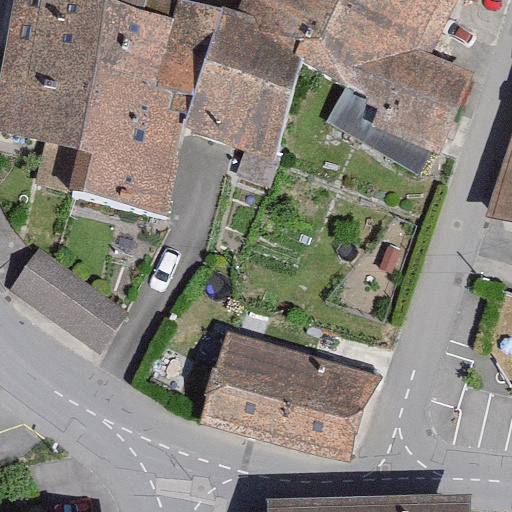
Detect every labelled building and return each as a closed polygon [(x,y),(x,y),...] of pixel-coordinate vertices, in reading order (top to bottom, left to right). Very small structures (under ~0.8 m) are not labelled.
[(143,21),(68,0),(15,0),(0,85),(0,139),(77,159),(68,204),(162,229),(181,137),(201,36),(171,28),(143,21)] [(68,0),(143,21),(150,0),(68,0)] [(460,0),(253,0),(246,19),(307,63),(306,71),(378,109),(368,143),(444,176),(475,88),(434,65),(463,1),(460,0)] [(479,0),(460,0),(463,1),(476,8),(479,0)] [(180,1),(171,28),(201,36),(181,137),(284,170),(306,71),(307,63),(246,19),(180,1)] [(511,158),(493,218),(511,224),(511,158)] [(5,296),(101,355),(131,307),(34,248),(5,296)] [(380,373),(230,341),(213,422),(362,454),(380,373)]
